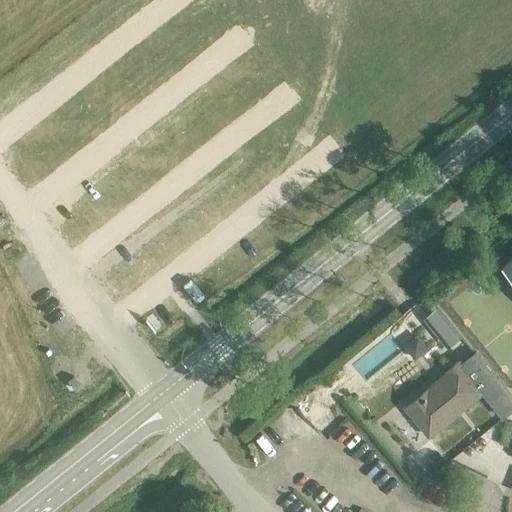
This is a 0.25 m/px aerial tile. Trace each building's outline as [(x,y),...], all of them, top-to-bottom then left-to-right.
[(511,256),(502,264),(511,277),(511,256)] [(427,315),(430,319),(433,323),(443,316),(436,308),(435,309),(434,310),(431,312),(427,315)] [(407,405),(405,406),(429,436),(472,401),(483,392),(503,418),(511,410),(511,394),(476,350),(461,362),(460,360),(448,370),(449,371),(422,393),(421,392),(409,401),(406,404),(407,405)] [(301,413),(276,422),(283,441),(308,432),(301,413)] [(299,487),(305,500),(323,493),(317,479),(299,487)]
